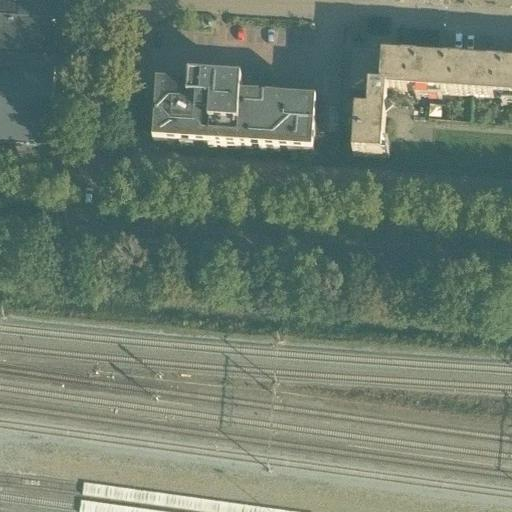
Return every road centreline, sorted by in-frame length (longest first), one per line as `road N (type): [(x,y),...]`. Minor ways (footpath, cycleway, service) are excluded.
road 1 (unclassified): [(511,208),(81,175)]
road 2 (residential): [(511,22),(194,2),(168,8)]
road 3 (unclassified): [(81,175),(95,129),(102,21)]
